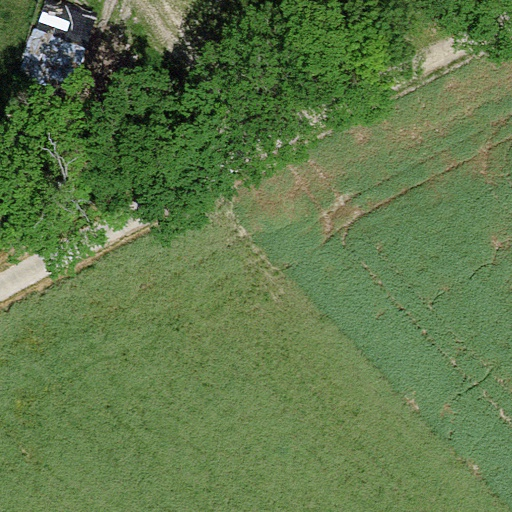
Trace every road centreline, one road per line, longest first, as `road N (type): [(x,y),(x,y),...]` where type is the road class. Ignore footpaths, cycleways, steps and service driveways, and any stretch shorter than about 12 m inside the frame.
road 1 (track): [(0,285),(511,22)]
road 2 (track): [(229,165),(185,75),(134,0)]
